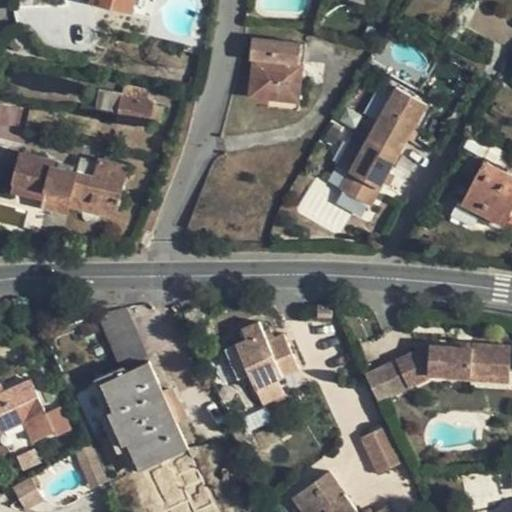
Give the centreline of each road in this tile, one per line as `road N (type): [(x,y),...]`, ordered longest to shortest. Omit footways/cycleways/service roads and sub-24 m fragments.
road 1 (tertiary): [(155,280),(511,294)]
road 2 (residential): [(155,280),(210,139),(228,0)]
road 3 (tertiary): [(0,288),(155,280)]
